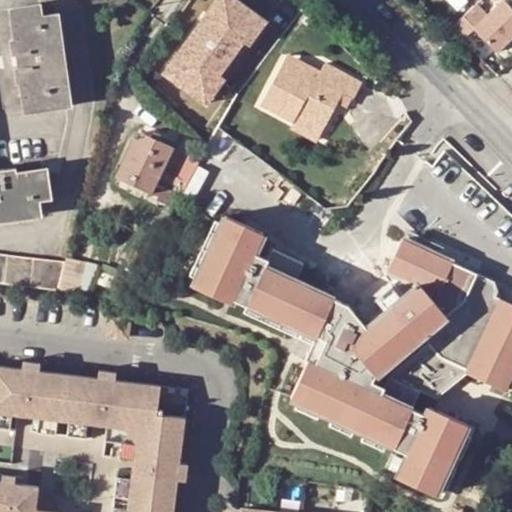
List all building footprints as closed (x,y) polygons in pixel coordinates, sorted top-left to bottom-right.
[(249,45),(266,21),(236,0),(215,0),(162,73),(183,88),(186,82),(210,99),(224,79),(219,75),(243,42),(249,45)] [(499,0),(486,13),(475,2),(450,26),(461,38),(473,27),(495,49),(511,32),(511,6),(505,0),(499,0)] [(42,15),(36,16),(35,3),(11,6),(15,44),(10,44),(11,54),(16,53),(18,66),(13,67),(14,76),(20,75),(25,111),(70,105),(58,13),(42,15)] [(324,125),(341,92),(352,97),(362,79),(326,60),(317,77),(284,61),(261,105),(292,121),(297,111),(324,125)] [(186,82),(183,88),(206,104),(210,99),(186,82)] [(133,139),(116,175),(150,192),(172,147),(141,132),(137,141),(133,139)] [(37,199),(36,192),(49,191),(46,168),(9,173),(8,167),(0,167),(0,220),(40,214),(37,199)] [(50,197),(49,191),(36,192),(37,199),(50,197)] [(289,394),(392,443),(392,445),(405,452),(394,474),(432,492),(453,447),(465,423),(428,405),(424,413),(410,406),(418,389),(434,396),(464,372),(485,382),(503,391),(505,387),(511,390),(511,304),(495,296),(497,290),(493,281),(401,236),(383,273),(398,292),(390,299),(371,314),(362,321),(347,302),(295,277),(303,260),(272,245),(267,255),(253,249),(263,229),(225,211),(192,281),(230,299),(232,295),(246,302),(247,300),(316,331),(305,355),(307,356),(289,394)] [(0,280),(58,287),(65,261),(0,253),(0,280)] [(75,292),(83,261),(66,256),(65,261),(58,287),(75,292)] [(381,288),(363,303),(371,314),(390,299),(381,288)] [(107,335),(127,337),(129,319),(109,317),(107,335)] [(29,376),(31,367),(31,361),(16,359),(15,366),(14,374),(29,376)] [(16,411),(43,415),(59,417),(71,418),(89,420),(110,423),(138,426),(135,455),(132,476),(130,493),(129,505),(127,511),(174,511),(179,475),(169,474),(171,460),(180,460),(186,414),(158,411),(161,384),(114,378),(114,386),(99,384),(99,376),(31,367),(29,376),(14,374),(15,366),(0,363),(0,409),(8,411),(16,411)] [(99,384),(114,386),(114,378),(115,370),(100,368),(99,376),(99,384)] [(57,431),(59,417),(43,415),(41,430),(57,431)] [(87,435),(89,420),(71,418),(69,433),(87,435)] [(135,455),(138,426),(110,423),(108,437),(122,439),(121,453),(135,455)] [(171,460),(169,474),(179,475),(185,476),(187,461),(180,460),(171,460)] [(117,474),(115,492),(130,493),(132,476),(117,474)] [(37,481),(0,476),(0,511),(58,511),(59,506),(35,503),(37,481)] [(112,511),(127,511),(129,505),(113,503),(112,511)]
